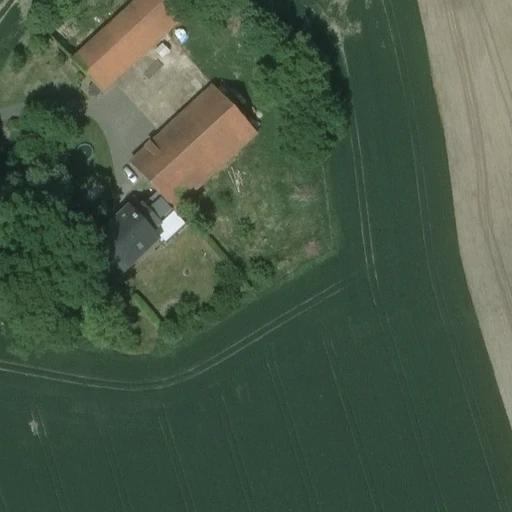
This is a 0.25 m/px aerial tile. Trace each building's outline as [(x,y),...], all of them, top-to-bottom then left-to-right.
[(78,0),(44,31),(73,62),(140,0),(78,0)] [(163,0),(140,0),(73,62),(103,95),(183,21),(163,0)] [(215,89),(132,166),(159,196),(176,213),(177,215),(187,206),(185,204),(258,136),(215,89)] [(159,196),(136,218),(152,235),(176,213),(159,196)] [(136,218),(131,213),(97,244),(124,273),(140,257),(141,258),(158,242),(152,235),(136,218)]
